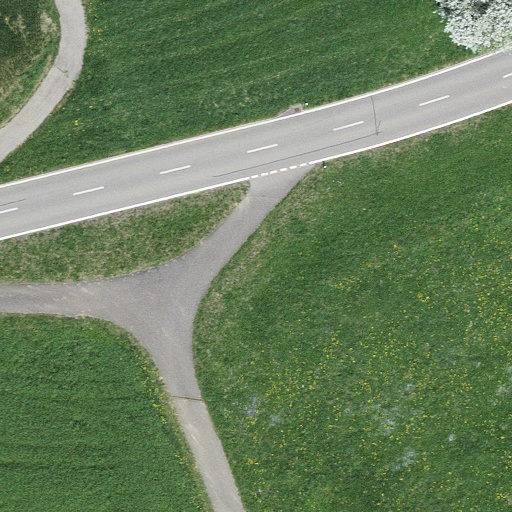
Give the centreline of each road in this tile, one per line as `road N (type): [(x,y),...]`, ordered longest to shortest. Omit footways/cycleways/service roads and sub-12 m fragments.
road 1 (tertiary): [(0,211),(288,142),(511,73)]
road 2 (track): [(0,296),(153,300),(235,511)]
road 3 (track): [(153,300),(238,225),(267,191),(288,142)]
road 4 (track): [(0,144),(68,63),(73,34),(65,0)]
